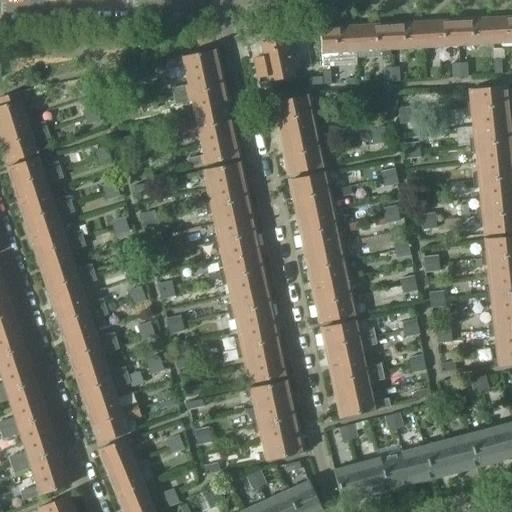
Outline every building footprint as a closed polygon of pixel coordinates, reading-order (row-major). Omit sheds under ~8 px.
[(511,18),(491,20),(492,43),(511,41),(511,18)] [(491,20),(456,22),(457,45),(492,43),(491,20)] [(456,22),(416,24),(417,47),(457,45),(456,22)] [(416,24),(387,26),(389,49),(417,47),(416,24)] [(387,26),(354,28),(355,51),(389,49),(387,26)] [(354,28),(323,29),(319,30),(321,53),(355,51),(354,28)] [(270,82),(292,77),(284,38),(261,42),(264,56),(254,58),(258,78),(268,76),(270,82)] [(367,50),(367,58),(389,57),(389,50),(367,50)] [(213,51),(165,61),(167,69),(184,66),(186,76),(217,69),(213,51)] [(493,61),(494,76),(501,75),(500,61),(493,61)] [(466,62),(458,63),(459,78),(467,77),(466,62)] [(451,63),(452,78),(459,78),(458,63),(451,63)] [(398,66),(390,66),(391,81),(399,80),(398,66)] [(217,69),(186,76),(188,85),(171,89),(173,97),(221,86),(217,69)] [(306,78),(306,85),(330,84),(329,70),(322,70),(322,77),(306,78)] [(119,73),(105,76),(106,83),(120,80),(119,73)] [(92,88),(91,81),(76,84),(75,81),(70,82),(73,93),(78,92),(92,88)] [(221,86),(173,97),(174,105),(191,101),(193,111),(225,104),(221,86)] [(504,87),(468,90),(470,102),(464,103),(465,109),(506,106),(504,87)] [(361,102),(368,101),(382,98),(381,92),(361,93),(361,102)] [(0,126),(25,118),(16,93),(0,97),(0,126)] [(273,103),(277,121),(318,112),(316,106),(311,107),(308,95),(273,103)] [(385,112),(382,98),(368,101),(371,115),(385,112)] [(112,102),(114,109),(128,106),(127,99),(112,102)] [(229,123),(225,104),(193,111),(195,121),(173,126),(175,134),(180,133),(181,132),(229,123)] [(84,109),(87,117),(101,112),(98,105),(84,109)] [(128,106),(114,109),(115,116),(130,113),(128,106)] [(506,106),(465,109),(466,117),(471,116),(472,127),(508,123),(506,106)] [(411,108),(397,109),(398,116),(412,115),(411,108)] [(101,112),(87,117),(89,123),(102,119),(101,112)] [(318,112),(277,121),(281,138),(316,131),(314,120),(319,119),(318,112)] [(412,115),(398,116),(399,124),(413,122),(412,115)] [(25,118),(0,126),(0,145),(46,130),(44,122),(28,128),(25,118)] [(232,140),(229,123),(181,132),(180,133),(182,140),(199,137),(201,147),(232,140)] [(508,123),(472,127),(473,138),(468,138),(469,146),(510,141),(508,123)] [(369,131),(371,138),(385,135),(383,128),(369,131)] [(46,130),(0,145),(0,146),(5,163),(36,153),(33,143),(49,138),(46,130)] [(316,131),(281,138),(285,157),(325,148),(324,140),(318,141),(316,131)] [(385,135),(371,138),(372,145),(386,142),(385,135)] [(135,136),(121,139),(122,146),(137,143),(135,136)] [(232,140),(201,147),(203,156),(186,160),(188,168),(236,158),(232,140)] [(510,141),(469,146),(469,153),(475,152),(476,163),(511,159),(510,141)] [(122,146),(124,154),(138,150),(137,143),(122,146)] [(404,145),(405,152),(419,151),(418,143),(404,145)] [(95,151),(97,158),(111,153),(109,147),(95,151)] [(325,148),(285,157),(289,174),(324,167),(322,156),(327,155),(325,148)] [(419,151),(405,152),(405,159),(420,157),(419,151)] [(111,153),(97,158),(100,165),(114,161),(111,153)] [(7,168),(13,185),(59,170),(57,162),(41,168),(37,157),(7,168)] [(511,162),(511,159),(476,163),(477,174),(472,174),(472,181),(511,177),(511,162)] [(204,178),(207,190),(241,182),(238,163),(197,172),(199,180),(204,178)] [(380,173),(381,180),(396,177),(394,169),(380,173)] [(59,170),(13,185),(18,203),(49,193),(46,183),(62,178),(59,170)] [(131,180),(145,177),(143,170),(129,173),(131,180)] [(325,173),(290,180),(294,198),(334,190),(333,183),(327,184),(325,173)] [(396,177),(381,180),(383,187),(397,184),(396,177)] [(511,177),(472,181),(473,188),(478,188),(479,199),(511,196),(511,177)] [(424,178),(409,180),(410,187),(425,186),(424,178)] [(104,186),(106,193),(120,189),(118,181),(104,186)] [(241,182),(207,190),(209,199),(203,201),(205,208),(245,199),(241,182)] [(134,194),(148,191),(147,183),(132,186),(134,194)] [(425,186),(410,187),(411,194),(425,193),(425,186)] [(120,189),(106,193),(108,200),(122,195),(120,189)] [(334,190),(294,198),(298,217),(333,209),(330,198),(336,197),(334,190)] [(49,193),(18,203),(24,220),(71,205),(68,197),(52,202),(49,193)] [(511,196),(479,199),(481,209),(475,210),(476,217),(511,213),(511,196)] [(245,199),(205,208),(206,215),(212,214),(214,225),(249,217),(245,199)] [(71,205),(24,220),(30,237),(60,227),(57,217),(73,212),(71,205)] [(381,209),(383,217),(397,213),(396,206),(381,209)] [(333,209),(298,217),(301,234),(342,225),(340,218),(335,219),(333,209)] [(140,215),(141,222),(156,219),(154,212),(140,215)] [(397,213),(383,217),(384,224),(399,221),(397,213)] [(511,213),(476,217),(477,225),(482,224),(483,235),(511,232),(511,213)] [(113,220),(115,228),(129,224),(127,215),(113,220)] [(249,217),(214,225),(216,235),(211,236),(213,244),(253,235),(249,217)] [(156,219),(141,222),(143,229),(157,226),(156,219)] [(129,224),(115,228),(117,234),(131,229),(129,224)] [(342,225),(301,234),(305,252),(340,244),(338,233),(343,232),(342,225)] [(60,227),(30,237),(35,255),(82,239),(79,231),(63,236),(60,227)] [(253,235),(213,244),(214,250),(220,249),(222,260),(257,252),(253,235)] [(480,252),(481,260),(511,256),(511,236),(484,240),(485,251),(480,252)] [(82,239),(35,255),(41,272),(71,261),(68,252),(84,246),(82,239)] [(392,244),(394,251),(408,248),(407,241),(392,244)] [(340,244),(305,252),(309,269),(349,261),(348,253),(342,254),(340,244)] [(163,247),(149,250),(151,257),(165,254),(163,247)] [(408,248),(394,251),(395,258),(410,255),(408,248)] [(117,257),(119,264),(133,260),(131,252),(117,257)] [(257,252),(222,260),(224,270),(219,271),(220,279),(260,270),(257,252)] [(165,254),(151,257),(152,264),(167,261),(165,254)] [(423,258),(423,265),(438,264),(437,256),(423,258)] [(511,256),(481,260),(481,266),(487,266),(488,277),(511,274),(511,256)] [(133,260),(119,264),(122,271),(136,266),(133,260)] [(71,261),(41,272),(46,288),(93,273),(90,265),(74,270),(71,261)] [(349,261),(309,269),(313,287),(348,280),(346,268),(351,267),(349,261)] [(438,264),(423,265),(424,272),(439,271),(438,264)] [(260,270),(220,279),(222,285),(227,284),(229,295),(264,287),(260,270)] [(93,273),(46,288),(52,306),(82,296),(79,286),(96,281),(93,273)] [(511,274),(488,277),(489,287),(483,287),(484,295),(511,291),(511,274)] [(399,279),(400,287),(415,284),(413,276),(399,279)] [(348,280),(313,287),(317,305),(357,296),(355,288),(350,290),(348,280)] [(157,285),(158,292),(173,289),(171,282),(157,285)] [(415,284),(400,287),(402,294),(416,291),(415,284)] [(131,291),(133,298),(147,293),(145,286),(131,291)] [(264,287),(229,295),(232,305),(226,307),(228,314),(268,306),(264,287)] [(173,289),(158,292),(160,299),(174,296),(173,289)] [(511,291),(484,295),(485,302),(490,302),(491,312),(511,310),(511,291)] [(428,293),(429,300),(444,299),(443,292),(428,293)] [(147,293),(133,298),(135,304),(149,300),(147,293)] [(82,296),(52,306),(58,323),(104,307),(102,299),(85,305),(82,296)] [(357,296),(317,305),(320,322),(356,315),(353,304),(358,303),(357,296)] [(7,297),(0,299),(0,318),(13,314),(7,297)] [(444,299),(429,300),(430,308),(444,306),(444,299)] [(268,306),(228,314),(229,321),(235,320),(237,331),(272,323),(268,306)] [(104,307),(58,323),(63,340),(94,330),(90,320),(107,315),(104,307)] [(511,310),(491,312),(492,323),(487,323),(488,331),(511,328),(511,310)] [(13,314),(0,318),(0,336),(18,331),(13,314)] [(180,317),(166,320),(167,327),(182,324),(180,317)] [(401,323),(403,331),(417,328),(415,320),(401,323)] [(140,325),(142,333),(156,328),(154,321),(140,325)] [(353,321),(322,328),(326,346),(374,337),(372,328),(355,332),(353,321)] [(272,323),(237,331),(239,340),(234,342),(235,349),(276,341),(272,323)] [(182,324),(167,327),(169,334),(183,331),(182,324)] [(435,329),(436,336),(450,335),(450,327),(435,329)] [(156,328),(142,333),(144,339),(158,335),(156,328)] [(417,328),(403,331),(404,337),(419,334),(417,328)] [(511,328),(488,331),(489,338),(494,337),(495,348),(511,346),(511,328)] [(94,330),(63,340),(69,358),(116,342),(113,333),(97,339),(94,330)] [(18,331),(0,336),(0,356),(24,348),(18,331)] [(450,335),(436,336),(436,343),(451,342),(450,335)] [(374,337),(326,346),(329,364),(361,358),(359,348),(376,344),(374,337)] [(276,341),(235,349),(237,356),(242,355),(245,366),(279,358),(276,341)] [(116,342),(69,358),(74,375),(105,364),(102,354),(118,349),(116,342)] [(511,346),(495,348),(496,358),(491,359),(492,367),(511,364),(511,346)] [(24,348),(0,356),(0,374),(30,365),(24,348)] [(189,352),(175,355),(176,362),(191,359),(189,352)] [(408,358),(409,366),(424,363),(422,355),(408,358)] [(148,360),(151,368),(165,364),(162,356),(148,360)] [(279,358),(245,366),(247,376),(241,377),(243,385),(283,376),(279,358)] [(361,358),(329,364),(333,382),(381,372),(380,363),(363,367),(361,358)] [(191,359),(176,362),(178,369),(192,366),(191,359)] [(424,363),(409,366),(411,373),(425,370),(424,363)] [(454,363),(440,364),(440,372),(455,370),(454,363)] [(105,364),(74,375),(80,392),(127,376),(124,368),(108,373),(105,364)] [(165,364),(151,368),(153,374),(167,370),(165,364)] [(30,365),(0,374),(0,378),(2,384),(0,384),(0,393),(35,382),(30,365)] [(381,372),(333,382),(337,399),(368,393),(366,383),(383,379),(381,372)] [(127,376),(80,392),(86,408),(116,398),(113,389),(129,383),(127,376)] [(483,376),(477,378),(481,392),(487,390),(483,376)] [(473,394),(481,392),(477,378),(469,380),(473,394)] [(452,379),(444,381),(449,395),(456,393),(452,379)] [(35,382),(0,393),(0,401),(7,399),(10,409),(41,399),(35,382)] [(251,397),(254,407),(288,400),(285,382),(244,390),(246,398),(251,397)] [(184,389),(185,396),(200,393),(198,386),(184,389)] [(415,399),(430,396),(428,389),(414,392),(415,399)] [(160,401),(174,397),(171,390),(158,394),(160,401)] [(368,393),(337,399),(341,418),(389,407),(387,399),(371,403),(368,393)] [(116,398),(86,408),(91,425),(137,410),(138,410),(135,402),(119,407),(116,398)] [(41,399),(10,409),(13,418),(0,422),(0,431),(46,417),(41,399)] [(187,403),(188,410),(202,407),(201,400),(187,403)] [(288,400),(254,407),(256,418),(250,419),(252,427),(292,418),(288,400)] [(439,419),(435,405),(428,406),(432,421),(439,419)] [(137,410),(91,425),(97,443),(127,433),(124,422),(140,417),(137,410)] [(398,413),(391,415),(395,429),(402,427),(398,413)] [(391,415),(384,417),(388,431),(395,429),(391,415)] [(46,417),(0,431),(0,433),(2,439),(18,434),(21,444),(52,434),(46,417)] [(292,418),(252,427),(253,434),(259,432),(261,444),(296,437),(292,418)] [(511,422),(491,429),(499,459),(511,455),(511,422)] [(353,424),(346,426),(350,440),(356,438),(353,424)] [(346,426),(338,428),(342,442),(350,440),(346,426)] [(193,431),(195,439),(209,436),(208,428),(193,431)] [(491,429),(468,435),(476,466),(499,459),(491,429)] [(52,434),(21,444),(24,452),(8,458),(11,466),(57,450),(52,434)] [(468,435),(445,441),(453,472),(476,466),(468,435)] [(209,436),(195,439),(196,446),(211,442),(209,436)] [(296,437),(261,444),(263,453),(258,455),(260,462),(300,454),(296,437)] [(97,450),(107,473),(133,462),(123,439),(97,450)] [(445,441),(423,447),(432,477),(453,472),(445,441)] [(398,453),(378,459),(387,489),(409,483),(401,453),(399,446),(396,447),(398,453)] [(423,447),(401,453),(409,483),(432,477),(423,447)] [(57,450),(11,466),(13,473),(29,468),(32,478),(63,468),(57,450)] [(378,459),(356,465),(365,495),(387,489),(378,459)] [(133,462),(107,473),(116,495),(142,484),(133,462)] [(300,469),(298,462),(284,465),(286,472),(300,469)] [(203,467),(204,474),(219,471),(217,464),(203,467)] [(333,471),(341,502),(365,495),(356,465),(333,471)] [(63,468),(32,478),(35,487),(19,492),(22,500),(69,485),(63,468)] [(259,471),(252,474),(258,487),(265,484),(259,471)] [(258,487),(252,474),(246,477),(252,490),(258,487)] [(307,482),(285,492),(294,511),(318,511),(321,511),(307,482)] [(142,484),(116,495),(123,511),(139,511),(151,507),(142,484)] [(161,494),(164,501),(178,496),(175,488),(161,494)] [(217,490),(209,493),(215,506),(223,503),(217,490)] [(294,511),(285,492),(264,501),(269,511),(294,511)] [(215,506),(209,493),(203,496),(209,509),(215,506)] [(72,511),(66,496),(37,509),(38,511),(72,511)] [(178,496),(164,501),(167,507),(180,502),(178,496)] [(269,511),(264,501),(243,511),(244,511),(269,511)]
